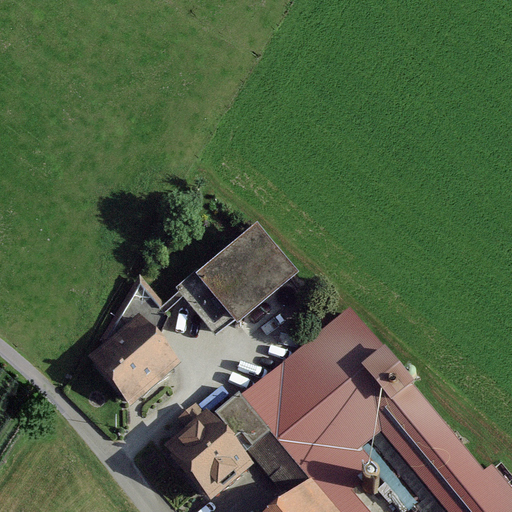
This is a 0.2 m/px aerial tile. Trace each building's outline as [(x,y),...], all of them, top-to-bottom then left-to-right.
[(295,285),(253,232),(193,280),(236,333),(295,285)] [(511,511),(511,495),(351,308),(247,397),(313,474),(332,496),(384,451),(436,511),(511,511)] [(142,320),(87,361),(126,412),(181,371),(142,320)] [(247,467),(208,420),(171,451),(210,498),(247,467)] [(313,474),(271,511),(346,511),(332,496),(313,474)]
